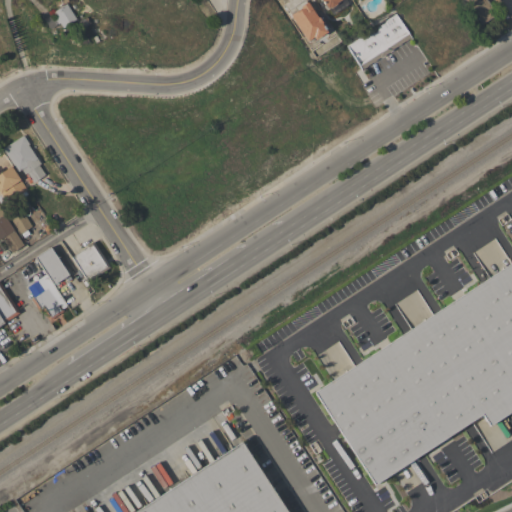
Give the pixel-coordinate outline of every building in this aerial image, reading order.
[(320,0),(325,9),(341,0),(320,0)] [(463,0),(485,0),(491,8),(488,10),(492,17),(480,25),(463,0)] [(76,19),(62,28),(59,23),(58,24),(59,25),(50,31),(43,19),(50,15),(53,20),(55,19),(55,20),(57,19),(53,12),(66,3),(76,19)] [(288,15),(307,43),(325,31),(307,3),(288,15)] [(411,38),(409,39),(392,49),(393,50),(381,58),(380,57),(366,67),(366,68),(362,70),(346,46),(395,14),(411,38)] [(2,149),(23,135),(29,144),(27,145),(40,164),(38,165),(45,175),(34,182),(27,173),(24,174),(21,169),(17,172),(2,149)] [(0,173),(10,166),(26,190),(9,202),(2,192),(0,193),(0,173)] [(20,234),(8,215),(19,208),(31,227),(20,234)] [(11,252),(2,238),(0,239),(0,209),(23,245),(11,252)] [(109,267),(87,282),(71,258),(87,247),(86,246),(92,241),(109,267)] [(34,258),(50,247),(68,275),(53,285),(45,274),(34,258)] [(511,261),(511,410),(489,426),(481,414),(374,485),(313,392),(511,261)] [(53,285),(66,306),(62,309),(63,311),(49,321),(42,311),(40,313),(31,300),(33,298),(26,287),(45,274),(53,285)] [(0,284),(19,313),(4,322),(0,315),(0,284)] [(134,511),(241,442),(286,511),(134,511)]
